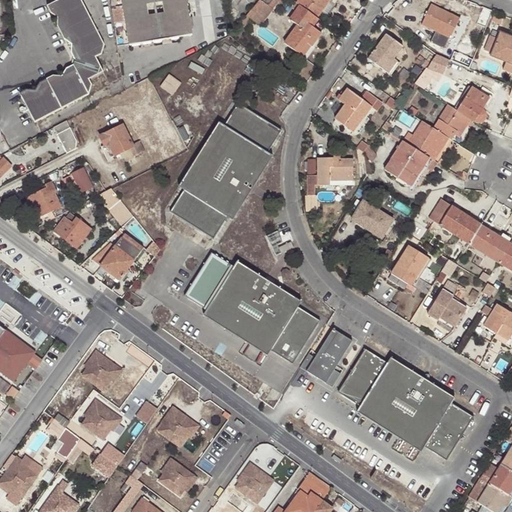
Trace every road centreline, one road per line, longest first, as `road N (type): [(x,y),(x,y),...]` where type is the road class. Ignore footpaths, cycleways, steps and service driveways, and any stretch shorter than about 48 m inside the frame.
road 1 (residential): [(386,0),(304,108),(287,167),(291,214),(318,265),(354,302),(511,398)]
road 2 (tertiary): [(107,307),(261,422)]
road 3 (residential): [(0,455),(107,307)]
road 4 (tertiary): [(261,422),(385,511)]
road 5 (unknown): [(159,287),(279,370)]
road 6 (tertiary): [(0,223),(107,307)]
